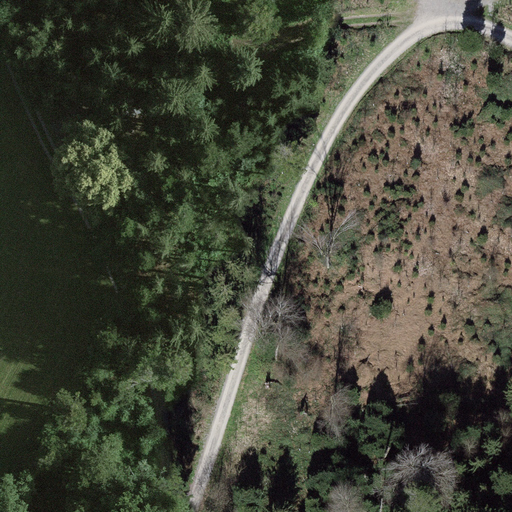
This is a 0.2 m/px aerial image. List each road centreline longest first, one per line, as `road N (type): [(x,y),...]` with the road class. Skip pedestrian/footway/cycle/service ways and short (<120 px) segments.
road 1 (track): [(190,511),(211,467),(262,291),(319,156),(377,66),(437,17)]
road 2 (track): [(173,511),(164,420),(139,332),(0,29)]
road 3 (track): [(59,163),(315,29),(437,17)]
